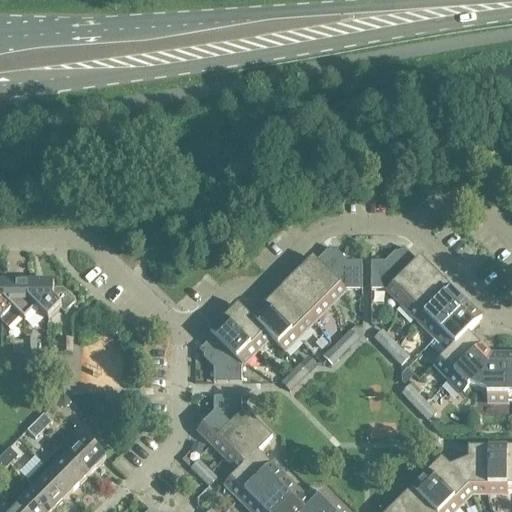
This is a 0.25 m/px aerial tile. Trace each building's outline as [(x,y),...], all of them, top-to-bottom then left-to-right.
[(361,291),(361,263),(347,263),(346,265),(330,249),(315,263),(344,292),(361,291)] [(385,263),(370,263),(371,292),(389,292),(418,263),(403,249),(387,264),(385,263)] [(344,292),(315,263),(312,260),(298,274),(330,305),(343,292),(344,292)] [(421,260),(418,263),(389,292),(404,307),(435,275),(421,260)] [(313,322),(314,321),(330,305),(298,274),(281,291),(313,322)] [(419,321),(447,293),(450,290),(435,275),(404,307),(419,321)] [(4,301),(4,284),(0,283),(0,321),(1,323),(8,330),(20,318),(13,311),(13,310),(4,301)] [(28,301),(28,284),(4,284),(4,301),(13,310),(13,311),(20,318),(24,323),(37,311),(37,310),(28,301)] [(63,291),(53,291),(53,284),(28,284),(28,301),(37,310),(37,311),(49,323),(60,311),(64,314),(75,303),(63,291)] [(450,290),(447,293),(419,321),(436,339),(468,307),(450,290)] [(296,339),(299,336),(313,322),(281,291),(264,308),(296,339)] [(255,352),(267,340),(269,339),(254,324),(255,323),(252,320),(238,306),(224,321),(255,352)] [(465,339),(468,336),(482,322),(468,307),(436,339),(448,351),(449,352),(465,338),(465,339)] [(264,308),(252,320),(255,323),(254,324),(269,339),(267,340),(282,353),(296,339),(264,308)] [(213,337),(241,366),(255,352),(224,321),(210,334),(213,337)] [(381,333),(374,341),(373,342),(382,350),(390,342),(381,333)] [(349,349),(357,342),(349,334),(341,341),(349,349)] [(435,365),(449,380),(481,348),(468,336),(465,339),(465,338),(449,352),(448,351),(435,365)] [(241,366),(213,337),(198,352),(214,367),(213,369),(213,384),(241,384),(241,366)] [(349,349),(341,341),(332,350),(340,358),(349,349)] [(399,351),(390,342),(382,350),(390,359),(399,351)] [(24,355),(24,344),(12,344),(12,355),(24,355)] [(35,344),(24,344),(24,355),(35,355),(35,344)] [(70,355),(70,344),(60,344),(59,355),(70,355)] [(477,392),(490,363),(492,359),(481,348),(449,380),(464,394),(469,389),(477,392)] [(340,358),(332,350),(323,360),(331,368),(340,358)] [(408,360),(399,351),(390,359),(399,368),(408,360)] [(307,359),(298,367),(307,376),(316,367),(307,359)] [(511,359),(508,359),(492,359),(490,363),(477,392),(486,396),(486,404),(511,403),(511,359)] [(298,367),(290,376),(298,385),(307,376),(298,367)] [(400,379),(406,385),(415,377),(408,370),(400,379)] [(298,385),(290,376),(280,385),(289,394),(298,385)] [(408,389),(400,397),(409,405),(417,397),(408,389)] [(64,397),(57,404),(61,408),(66,409),(71,404),(64,397)] [(426,406),(417,397),(409,405),(417,414),(426,406)] [(213,398),(213,399),(213,413),(215,415),(199,430),(213,445),(242,416),(241,398),(213,398)] [(426,406),(417,414),(426,423),(434,415),(426,406)] [(213,445),(226,457),(257,426),(245,413),(242,416),(213,445)] [(50,424),(43,417),(35,424),(42,432),(50,424)] [(42,432),(35,424),(27,432),(34,440),(42,432)] [(226,457),(240,471),(241,472),(255,457),(256,458),(259,455),(273,441),(257,426),(226,457)] [(90,478),(107,461),(86,440),(68,457),(90,478)] [(511,494),(511,449),(488,450),(488,494),(511,494)] [(90,478),(68,457),(62,450),(45,467),(72,495),(90,478)] [(467,461),(459,465),(470,495),(471,494),(488,494),(488,450),(467,450),(467,461)] [(16,458),(9,451),(1,459),(8,466),(16,458)] [(226,485),(241,499),(271,468),(259,455),(256,458),(255,457),(241,472),(240,471),(226,485)] [(8,466),(1,459),(0,459),(0,474),(8,466)] [(458,507),(470,495),(459,465),(450,468),(442,460),(427,476),(458,507)] [(190,471),(199,480),(207,472),(198,463),(190,471)] [(55,511),(72,495),(45,467),(27,484),(35,491),(55,511)] [(241,499),(253,511),(254,511),(285,482),(271,468),(241,499)] [(199,480),(208,489),(216,481),(207,472),(199,480)] [(411,491),(414,494),(431,511),(453,511),(458,507),(427,476),(411,491)] [(254,511),(281,511),(299,495),(285,482),(254,511)] [(55,511),(35,491),(18,508),(21,511),(55,511)] [(396,507),(398,510),(400,511),(431,511),(414,494),(411,491),(396,507)] [(336,511),(337,511),(340,509),(325,494),(311,508),(308,511),(309,511),(336,511)] [(309,511),(308,511),(311,508),(299,495),(281,511),(309,511)]
